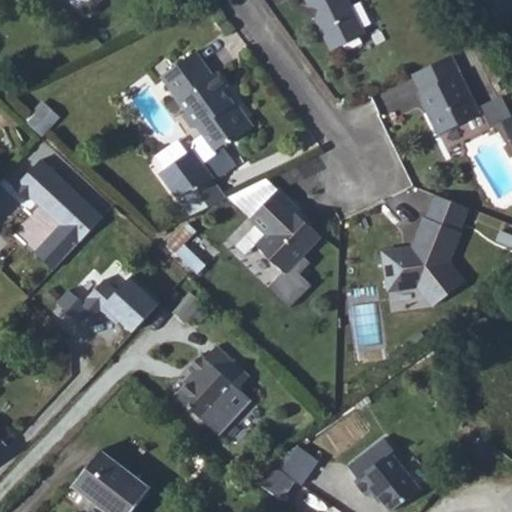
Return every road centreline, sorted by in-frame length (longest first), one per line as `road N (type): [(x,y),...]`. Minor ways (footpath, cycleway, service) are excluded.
road 1 (unknown): [(0,511),(173,306)]
road 2 (residential): [(236,0),(355,166)]
